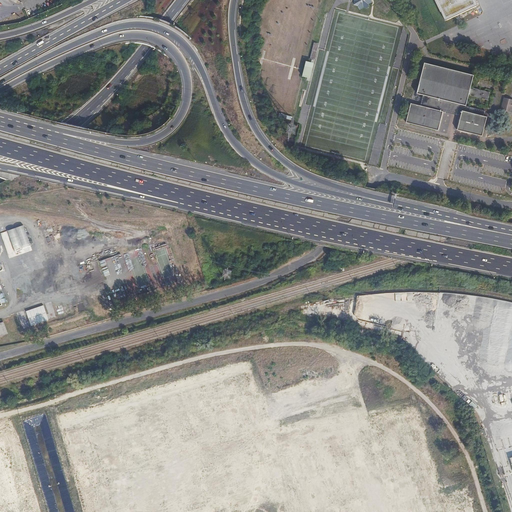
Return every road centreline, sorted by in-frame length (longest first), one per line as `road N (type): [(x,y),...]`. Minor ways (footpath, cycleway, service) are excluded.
road 1 (motorway): [(394,204),(285,180),(257,164),(225,131),(196,60),(162,28),(114,28),(0,83)]
road 2 (motorway): [(511,241),(287,196),(60,137)]
road 3 (residential): [(382,173),(321,247),(281,272),(0,356)]
road 4 (motorway): [(0,91),(108,40),(143,35),(166,42),(188,87),(171,127),(131,144),(60,137)]
road 5 (motorway): [(179,195),(511,267)]
road 6 (motorway): [(394,204),(301,172),(260,137),(240,89),(233,0)]
road 7 (trunk): [(0,175),(102,102),(181,0)]
road 8 (motorway): [(0,147),(179,195)]
road 9 (motorway): [(0,167),(165,202),(179,195)]
road 10 (unknown): [(168,230),(82,206),(0,209)]
road 11 (trunk): [(122,0),(0,70)]
road 12 (unclassified): [(382,173),(511,201)]
road 13 (unknown): [(392,125),(511,157)]
road 14 (motorway): [(511,230),(394,204)]
road 15 (unknown): [(345,351),(350,389),(272,411)]
